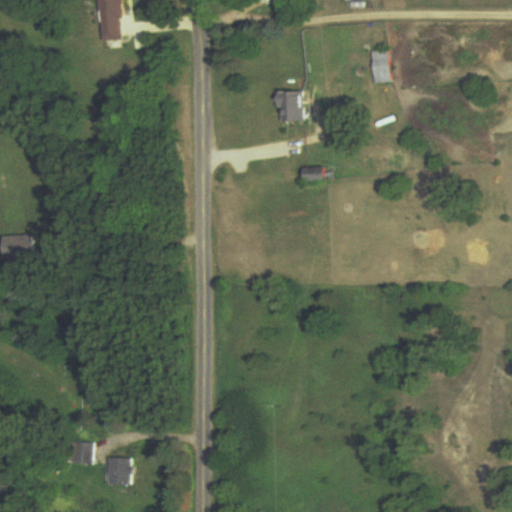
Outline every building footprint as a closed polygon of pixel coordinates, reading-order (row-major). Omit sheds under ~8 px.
[(129,0),(105,0),(107,41),(131,40),(129,0)] [(376,52),(379,85),(396,84),(393,51),(376,52)] [(309,123),(309,93),(283,93),(283,123),(309,123)] [(406,174),(406,154),(393,154),(393,174),(406,174)] [(308,182),(329,182),(329,169),(308,169),(308,182)] [(36,260),(36,236),(6,237),(7,261),(36,260)] [(95,465),(96,444),(79,443),(78,464),(95,465)] [(136,459),(113,459),(113,486),(136,486),(136,459)]
